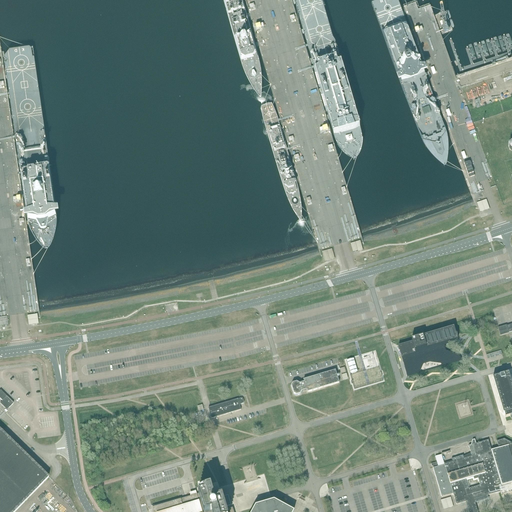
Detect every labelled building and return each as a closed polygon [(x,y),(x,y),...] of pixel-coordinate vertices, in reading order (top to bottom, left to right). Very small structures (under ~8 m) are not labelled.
[(477,203),(480,213),(490,209),(486,200),(477,203)] [(363,250),(360,241),(350,244),(353,253),(363,250)] [(332,249),(322,252),(325,261),(335,258),(332,249)] [(0,317),(0,327),(8,326),(7,317),(0,317)] [(509,334),(509,333),(507,326),(506,326),(502,327),(498,328),(500,336),(509,334)] [(455,330),(398,346),(407,376),(420,373),(422,362),(432,360),(446,364),(462,360),(463,360),(457,355),(441,353),(443,346),(457,339),(455,330)] [(486,355),(488,359),(502,355),(501,351),(486,355)] [(347,361),(351,374),(358,372),(354,359),(347,361)] [(336,371),(319,375),(304,380),(304,382),(303,383),(303,384),(301,384),(301,383),(299,384),(297,382),(293,383),(291,386),(294,394),(296,396),(300,394),(302,392),(307,390),(307,393),(325,387),(339,383),(339,382),(336,371)] [(511,384),(510,378),(511,378),(510,377),(509,373),(504,375),(502,375),(500,376),(493,378),(496,387),(495,387),(496,387),(498,396),(499,396),(501,404),(501,405),(504,413),(503,414),(504,414),(505,416),(505,418),(510,417),(511,415),(511,384)] [(13,404),(0,391),(0,399),(2,401),(3,402),(1,404),(6,409),(8,407),(9,408),(13,404)] [(211,419),(223,415),(241,410),(240,405),(241,404),(243,404),(244,403),(243,399),(242,398),(217,406),(210,408),(208,408),(211,419)] [(0,511),(14,511),(48,478),(0,430),(0,511)] [(463,456),(458,457),(452,459),(452,461),(449,463),(445,464),(438,467),(437,467),(433,468),(441,496),(441,497),(453,494),(456,505),(466,502),(488,496),(499,493),(500,492),(501,496),(504,495),(511,492),(511,444),(511,443),(504,439),(497,441),(498,447),(499,449),(497,449),(495,450),(492,450),(492,451),(491,451),(488,440),(484,441),(484,442),(483,442),(476,444),(471,445),(468,446),(472,457),(471,457),(464,459),(463,456)] [(435,457),(438,467),(445,464),(442,455),(435,457)] [(233,511),(233,508),(224,511),(223,508),(226,507),(227,507),(225,501),(225,499),(224,497),(222,498),(222,497),(217,499),(215,500),(214,497),(210,498),(210,496),(206,497),(204,493),(205,493),(205,492),(204,492),(202,493),(200,494),(198,494),(197,495),(198,498),(192,500),(191,496),(185,498),(184,498),(152,508),(152,509),(152,511),(233,511)] [(488,496),(466,502),(468,511),(477,511),(475,503),(489,499),(488,496)] [(441,502),(443,509),(443,511),(453,508),(453,506),(451,499),(441,502)] [(272,511),(276,511),(277,511),(287,511),(288,510),(274,502),(273,503),(257,507),(254,511),(272,511)]
